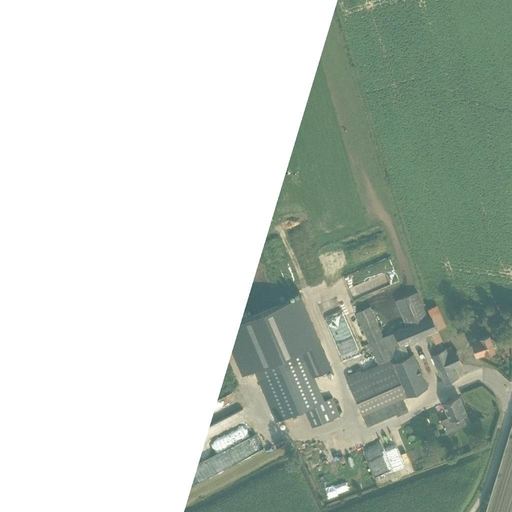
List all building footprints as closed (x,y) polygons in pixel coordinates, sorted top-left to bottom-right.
[(352,290),(354,299),(375,293),(372,285),(352,290)] [(379,363),(347,376),(366,423),(404,408),(399,397),(428,385),(414,352),(393,361),(389,351),(424,337),(442,382),(457,376),(451,362),(462,357),(459,351),(448,355),(437,327),(444,325),(437,307),(425,312),(418,294),(400,301),(408,321),(382,332),(373,310),(359,315),(379,363)] [(321,342),(302,296),(223,329),(243,375),(321,342)] [(488,335),(469,341),(475,359),(494,352),(488,335)] [(321,342),(254,371),(276,421),(305,409),(312,427),(341,415),(333,397),(325,400),(315,376),(333,368),(321,342)] [(458,397),(440,405),(446,418),(440,421),(445,434),(469,424),(458,397)] [(398,433),(384,439),(388,449),(402,443),(398,433)] [(341,495),(347,492),(341,479),(326,485),(333,500),(342,496),(341,495)]
